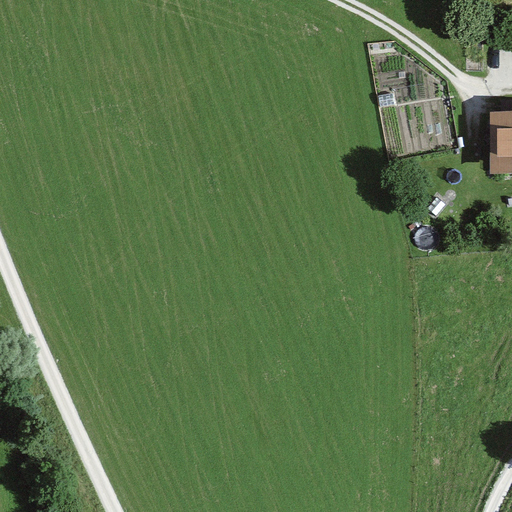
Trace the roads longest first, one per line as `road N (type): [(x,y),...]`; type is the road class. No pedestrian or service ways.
road 1 (track): [(0,249),(116,511)]
road 2 (track): [(342,0),(478,97)]
